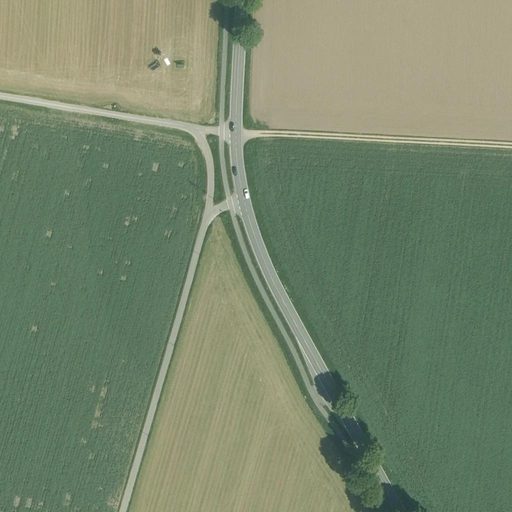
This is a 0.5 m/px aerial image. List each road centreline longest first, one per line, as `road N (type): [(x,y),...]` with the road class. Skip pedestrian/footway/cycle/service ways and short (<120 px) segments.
road 1 (secondary): [(235,132),(259,251),(398,511)]
road 2 (track): [(243,198),(206,218),(121,511)]
road 3 (track): [(511,145),(235,132)]
road 4 (unclassified): [(235,132),(0,95)]
road 5 (secondary): [(241,0),(235,132)]
